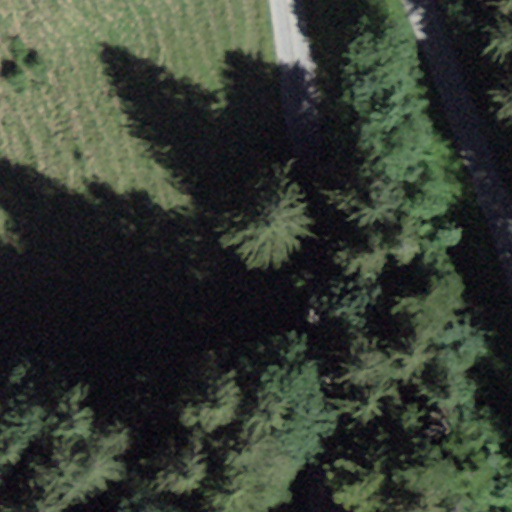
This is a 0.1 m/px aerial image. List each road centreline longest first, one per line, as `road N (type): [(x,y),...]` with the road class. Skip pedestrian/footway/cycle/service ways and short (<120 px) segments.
road 1 (unclassified): [(282,0),(322,281),(320,511)]
road 2 (unclassified): [(428,0),(511,310)]
